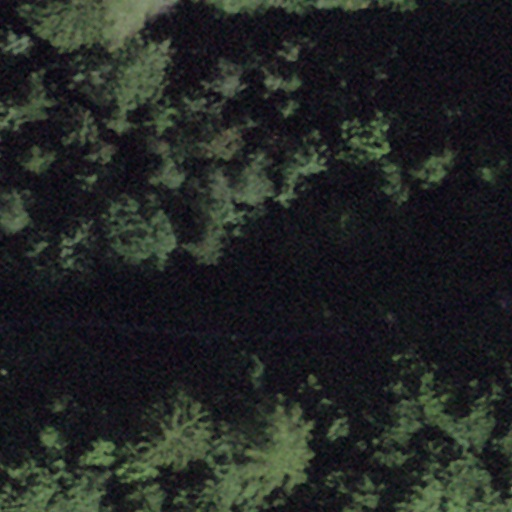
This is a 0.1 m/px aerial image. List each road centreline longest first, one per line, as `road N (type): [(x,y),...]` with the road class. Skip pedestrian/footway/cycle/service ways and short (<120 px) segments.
road 1 (unclassified): [(0,352),(389,332),(511,301)]
road 2 (track): [(0,474),(511,450)]
road 3 (track): [(0,32),(439,0)]
